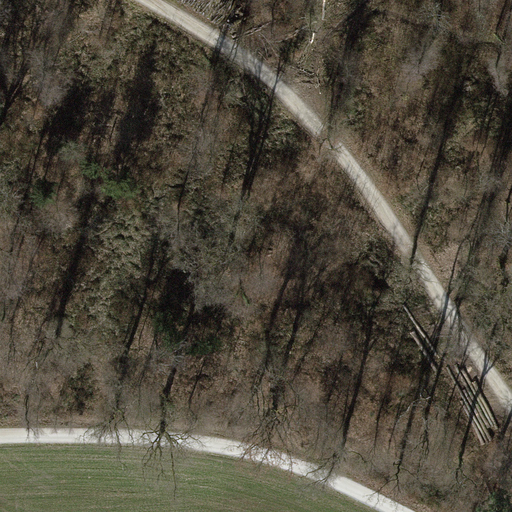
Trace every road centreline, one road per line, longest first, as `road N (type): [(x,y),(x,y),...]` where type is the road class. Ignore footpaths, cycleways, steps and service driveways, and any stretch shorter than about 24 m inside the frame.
road 1 (track): [(511,400),(329,139),(221,42),(146,0)]
road 2 (track): [(392,511),(257,452),(124,434),(0,436)]
